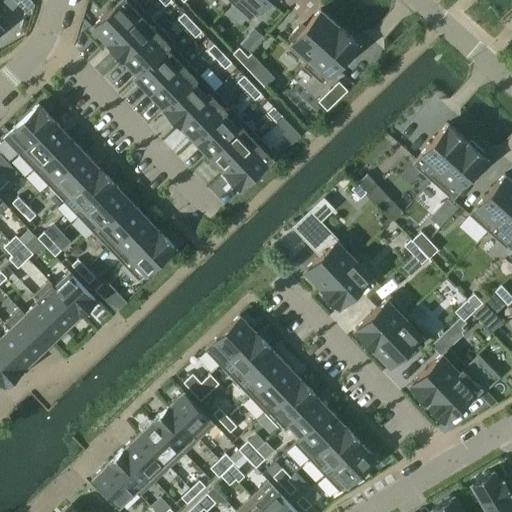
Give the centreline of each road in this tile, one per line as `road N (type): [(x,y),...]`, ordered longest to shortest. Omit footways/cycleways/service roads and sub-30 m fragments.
road 1 (residential): [(453,461),(271,269)]
road 2 (residential): [(215,213),(43,39)]
road 3 (residential): [(412,0),(511,87)]
